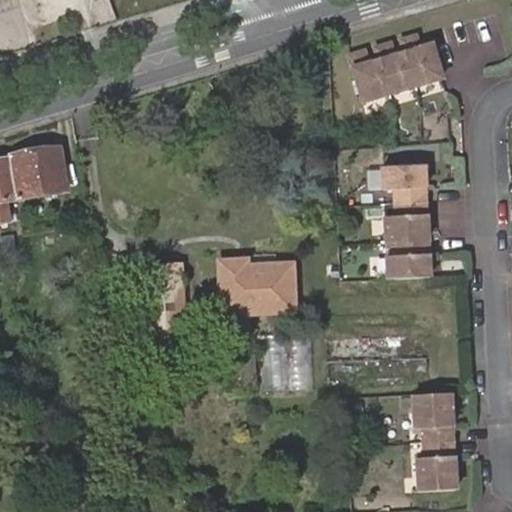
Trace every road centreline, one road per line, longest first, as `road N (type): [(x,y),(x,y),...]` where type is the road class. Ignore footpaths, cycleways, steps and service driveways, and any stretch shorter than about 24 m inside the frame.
road 1 (residential): [(511,451),(500,427),(489,129),(499,101),(511,92)]
road 2 (tertiary): [(290,26),(0,113)]
